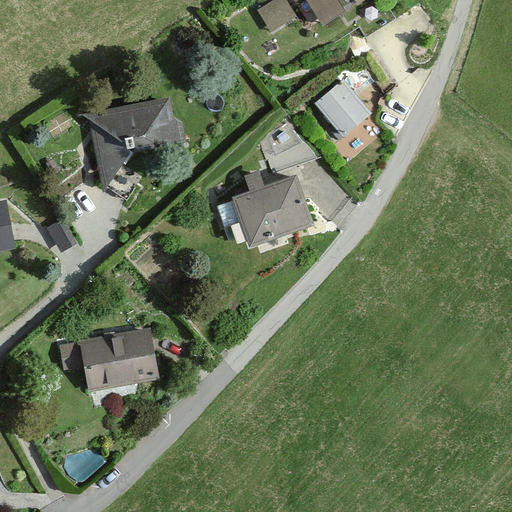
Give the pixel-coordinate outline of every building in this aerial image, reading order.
[(268,0),(255,8),(270,34),(294,20),(281,0),(268,0)] [(302,0),(319,27),(365,0),(302,0)] [(312,107),(338,139),(368,116),(340,81),(312,107)] [(84,114),(99,194),(129,151),(180,143),(177,124),(168,118),(165,99),(84,114)] [(245,194),(228,199),(245,248),(311,225),(294,176),(261,187),(256,172),(240,178),(245,194)] [(0,249),(12,247),(2,203),(0,202),(0,249)] [(55,346),(60,371),(78,368),(83,392),(155,379),(146,330),(55,346)]
